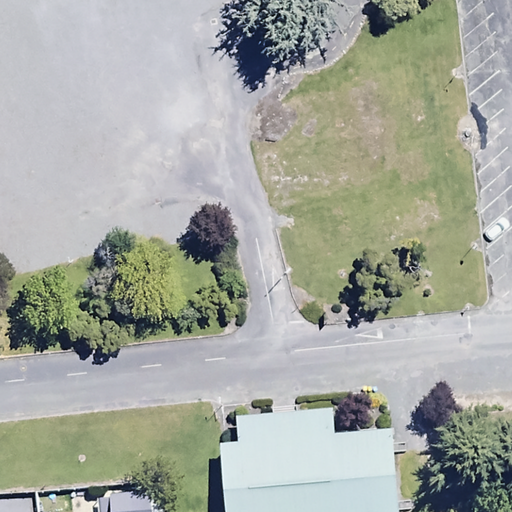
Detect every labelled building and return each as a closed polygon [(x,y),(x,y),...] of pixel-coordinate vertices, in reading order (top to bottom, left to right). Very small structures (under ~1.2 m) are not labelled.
[(0,0),(0,171),(10,212),(99,191),(53,0),(125,0),(135,37),(219,17),(214,0),(0,0)] [(188,44),(146,55),(165,128),(207,117),(188,44)] [(158,238),(154,224),(150,210),(14,250),(22,279),(158,238)] [(154,224),(158,238),(162,253),(208,240),(199,210),(154,224)] [(15,247),(0,241),(0,277),(4,279),(15,247)] [(224,425),(231,511),(407,511),(401,438),(341,443),(339,415),(224,425)] [(98,505),(97,511),(151,511),(151,502),(98,505)]
